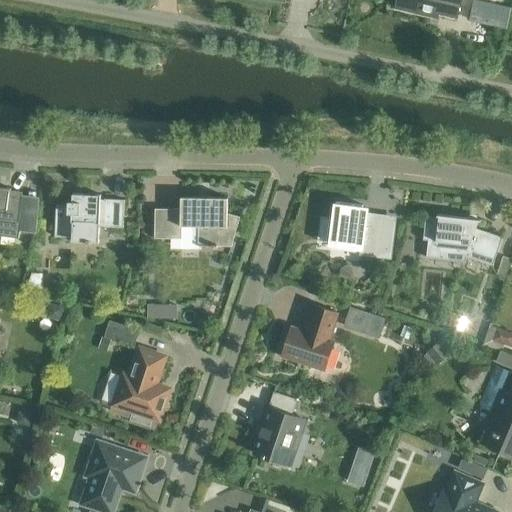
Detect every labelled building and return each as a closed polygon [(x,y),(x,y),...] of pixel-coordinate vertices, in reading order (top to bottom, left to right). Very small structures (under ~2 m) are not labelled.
[(397,0),(396,8),(432,16),(433,12),(456,18),(460,0),(397,0)] [(21,220),(18,220),(22,192),(0,189),(0,235),(19,238),(21,220)] [(99,227),(123,228),(124,200),(100,199),(100,195),(72,193),(72,205),(56,205),(54,237),(70,237),(70,241),(98,243),(99,227)] [(240,217),(227,213),(227,198),(181,197),(181,209),(155,208),(153,237),(180,239),(181,226),(197,227),(196,247),(231,246),(240,217)] [(361,206),(362,207),(362,205),(336,202),(330,244),(361,248),(360,254),(375,256),(378,227),(364,226),(366,211),(361,210),(361,206)] [(480,221),(480,219),(437,215),(436,216),(438,216),(438,218),(425,217),(423,240),(428,240),(426,257),(465,262),(465,260),(466,257),(492,265),(502,237),(476,228),(478,220),(480,221)] [(29,285),(43,288),(44,272),(32,271),(29,285)] [(182,304),(183,292),(152,290),(152,302),(182,304)] [(356,303),(355,315),(372,317),(373,304),(356,303)] [(163,305),(147,305),(146,317),(162,317),(163,305)] [(334,340),(329,339),(338,313),(312,305),(304,330),(291,326),(281,356),(324,371),(334,340)] [(138,335),(144,318),(115,306),(108,324),(138,335)] [(163,386),(156,384),(165,356),(139,347),(130,375),(123,373),(113,404),(134,411),(132,418),(149,424),(151,417),(153,418),(163,386)] [(488,445),(511,455),(511,373),(495,366),(478,405),(495,412),(487,429),(494,431),(488,445)] [(253,453),(291,466),(306,420),(264,406),(259,422),(263,423),(253,453)] [(119,487),(135,492),(146,457),(97,441),(85,476),(94,479),(93,483),(88,486),(84,497),(86,502),(90,503),(89,506),(105,511),(113,511),(119,495),(116,494),(119,487)] [(498,511),(475,502),(483,483),(454,471),(446,489),(443,488),(433,511),(498,511)]
